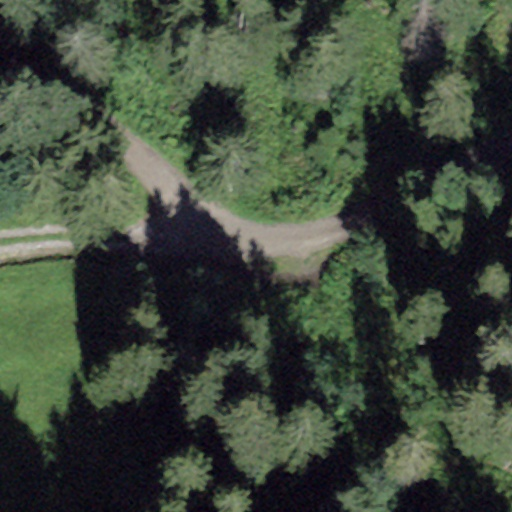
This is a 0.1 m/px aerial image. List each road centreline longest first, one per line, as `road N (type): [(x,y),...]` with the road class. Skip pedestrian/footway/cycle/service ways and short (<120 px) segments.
road 1 (track): [(181,213),(238,245),(317,235),(378,220),(511,149)]
road 2 (track): [(181,213),(95,129),(0,78)]
road 3 (track): [(0,245),(181,213)]
